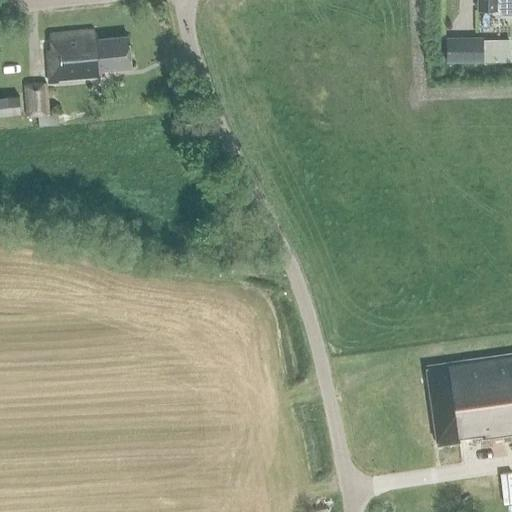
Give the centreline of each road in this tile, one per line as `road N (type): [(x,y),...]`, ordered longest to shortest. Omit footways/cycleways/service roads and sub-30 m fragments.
road 1 (unclassified): [(349,511),(293,274),(212,112),(181,0)]
road 2 (unknown): [(346,483),(511,462)]
